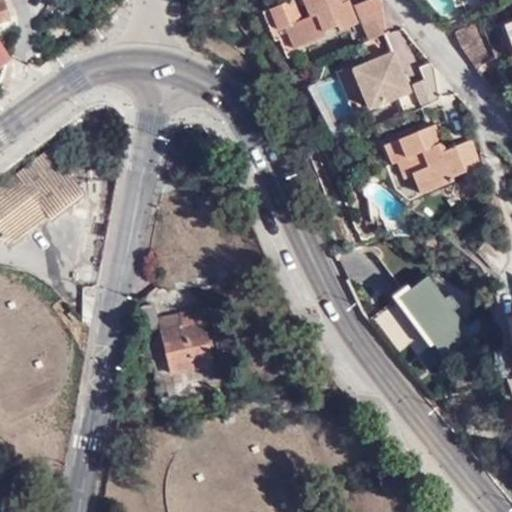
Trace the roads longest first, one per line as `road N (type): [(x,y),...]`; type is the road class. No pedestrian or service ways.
road 1 (secondary): [(164,65),(227,97),(336,310),(495,511)]
road 2 (residential): [(77,511),(164,65)]
road 3 (secondary): [(0,129),(80,79),(141,63)]
